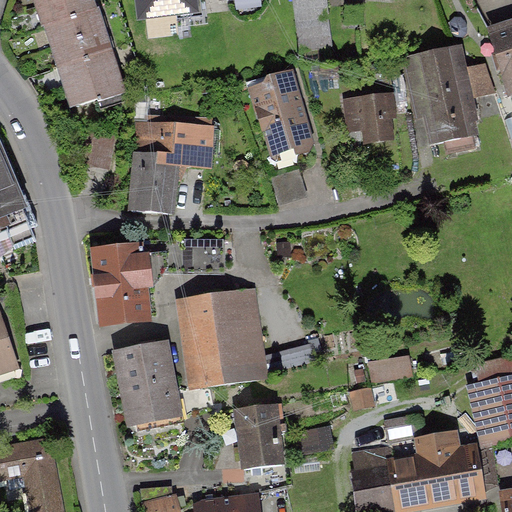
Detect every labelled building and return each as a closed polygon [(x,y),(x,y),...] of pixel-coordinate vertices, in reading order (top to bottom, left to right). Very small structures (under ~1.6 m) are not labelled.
[(64,0),(33,0),(37,9),(64,0)] [(100,12),(95,0),(64,0),(37,9),(44,30),(100,12)] [(203,21),(199,0),(136,0),(140,29),(203,21)] [(295,0),(303,48),(336,42),(329,0),(295,0)] [(107,33),(100,12),(44,30),(51,52),(107,33)] [(511,22),(488,29),(507,99),(511,98),(511,22)] [(114,54),(107,33),(51,52),(58,73),(114,54)] [(484,139),(462,45),(415,56),(437,150),(484,139)] [(121,75),(114,54),(58,73),(66,94),(121,75)] [(318,150),(293,71),(249,85),(274,164),(318,150)] [(128,96),(121,75),(66,94),(73,115),(128,96)] [(394,93),(362,97),(368,146),(400,142),(394,93)] [(134,154),(180,157),(210,159),(213,125),(136,120),(134,154)] [(97,165),(113,166),(116,138),(100,136),(97,165)] [(0,255),(38,240),(0,148),(0,255)] [(130,211),(176,214),(180,157),(134,154),(130,211)] [(144,243),(90,249),(99,331),(153,325),(144,243)] [(252,288),(176,302),(192,397),(269,383),(252,288)] [(2,311),(0,311),(0,378),(22,371),(2,311)] [(183,421),(168,346),(113,356),(128,432),(183,421)] [(271,365),(305,362),(304,348),(270,351),(271,365)] [(413,355),(372,358),(373,380),(415,377),(413,355)] [(511,448),(511,363),(472,373),(491,454),(511,448)] [(276,403),(236,409),(247,470),(287,464),(276,403)] [(298,429),(300,449),(336,445),(334,425),(298,429)] [(65,511),(52,439),(0,448),(0,482),(17,480),(22,511),(65,511)] [(386,460),(395,511),(430,511),(486,502),(475,443),(386,460)] [(182,511),(178,484),(143,490),(147,511),(182,511)] [(511,511),(511,492),(499,495),(501,511),(511,511)] [(193,505),(193,511),(263,511),(262,499),(193,505)]
